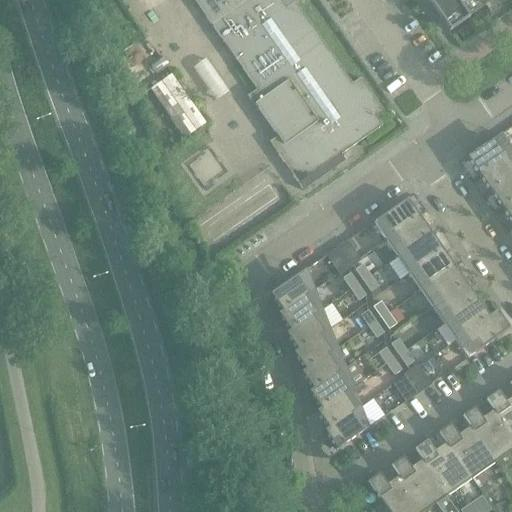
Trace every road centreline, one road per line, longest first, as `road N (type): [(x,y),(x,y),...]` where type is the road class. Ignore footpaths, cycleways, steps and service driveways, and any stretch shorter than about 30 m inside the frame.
road 1 (secondary): [(175,511),(172,454),(143,323),(33,0)]
road 2 (secondary): [(0,67),(97,360),(119,511)]
road 3 (residential): [(313,507),(247,271),(421,151)]
road 4 (residential): [(313,507),(511,366)]
road 5 (residential): [(511,285),(421,151)]
road 6 (residential): [(452,128),(366,0)]
